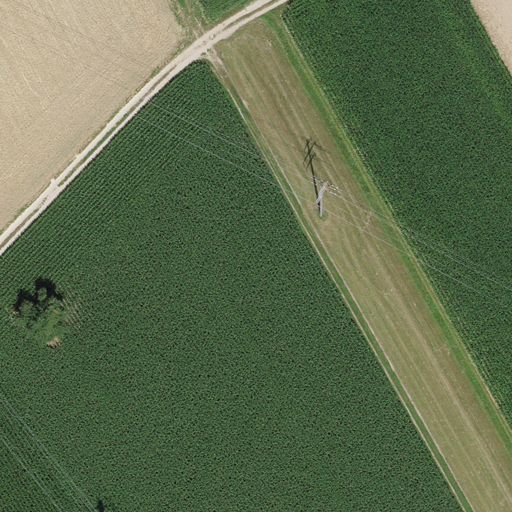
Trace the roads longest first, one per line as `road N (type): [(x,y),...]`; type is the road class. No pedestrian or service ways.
road 1 (track): [(484,511),(185,0)]
road 2 (track): [(286,0),(210,46),(128,118),(0,254)]
